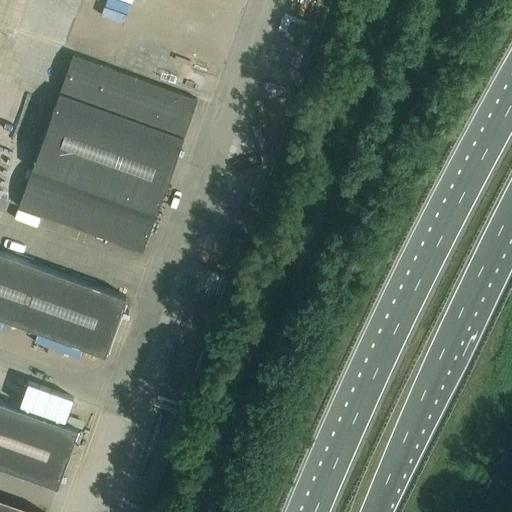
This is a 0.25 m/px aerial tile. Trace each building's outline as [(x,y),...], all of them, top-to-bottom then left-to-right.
[(197,100),(73,56),(19,206),(142,251),(197,100)] [(0,251),(0,316),(104,354),(125,296),(0,251)] [(53,417),(60,399),(15,383),(8,401),(53,417)] [(0,401),(0,465),(57,486),(77,429),(0,401)] [(40,511),(0,497),(0,511),(40,511)]
